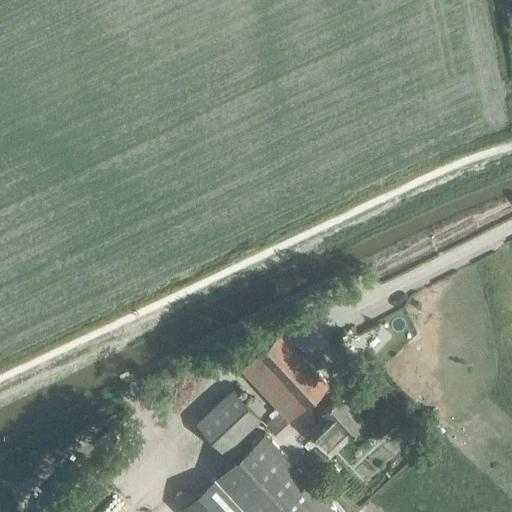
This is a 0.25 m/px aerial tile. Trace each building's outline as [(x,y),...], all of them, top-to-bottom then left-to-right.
[(275,433),(329,383),(280,331),(241,367),(281,409),(265,424),(272,431),(275,433)] [(236,390),(199,424),(225,452),(261,418),(236,390)] [(347,438),(365,422),(340,395),(323,411),(331,420),(316,434),(333,451),(347,437),(347,438)] [(250,511),(339,511),(264,431),(217,475),(250,511)] [(250,511),(217,475),(184,506),(189,511),(250,511)]
